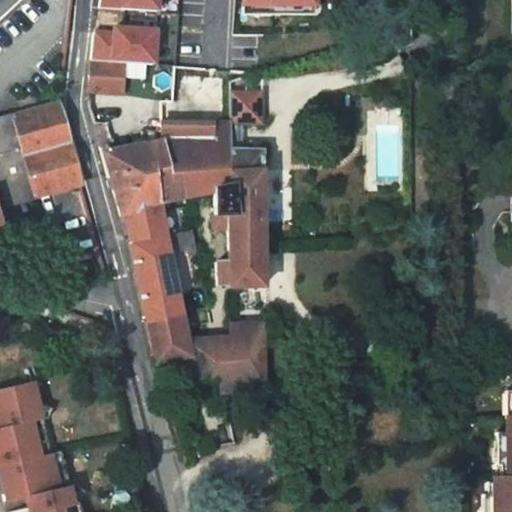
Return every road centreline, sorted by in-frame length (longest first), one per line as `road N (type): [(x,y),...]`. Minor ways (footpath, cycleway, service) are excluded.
road 1 (unclassified): [(84,0),(73,101),(125,306)]
road 2 (unclassified): [(174,511),(125,306)]
